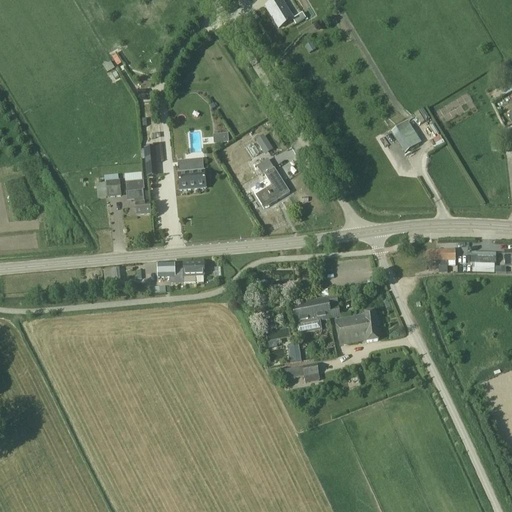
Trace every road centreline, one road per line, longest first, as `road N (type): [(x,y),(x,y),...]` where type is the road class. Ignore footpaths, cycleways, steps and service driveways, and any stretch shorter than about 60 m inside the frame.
road 1 (secondary): [(0,269),(365,232)]
road 2 (unclassified): [(495,511),(365,232)]
road 3 (unclassified): [(365,232),(211,0)]
road 4 (secondary): [(365,232),(511,226)]
